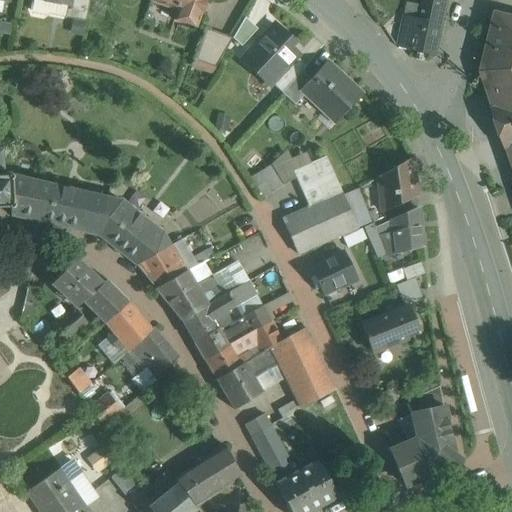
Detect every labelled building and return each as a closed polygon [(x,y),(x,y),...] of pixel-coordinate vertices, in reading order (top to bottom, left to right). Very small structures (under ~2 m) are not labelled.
[(89,0),(71,0),(70,6),(66,5),(64,17),(85,21),(89,0)] [(206,0),(149,0),(149,1),(176,11),(172,20),(196,28),(202,13),(206,1),(206,0)] [(423,0),(419,19),(406,16),(401,36),(403,37),(401,46),(437,55),(449,0),(423,0)] [(511,16),(495,12),(481,72),(494,108),(492,109),(506,149),(507,149),(511,162),(511,16)] [(13,25),(0,23),(0,34),(11,36),(13,25)] [(293,42),(275,25),(249,53),(260,63),(254,70),(269,85),(271,83),(296,57),(297,55),(289,47),(293,42)] [(205,29),(194,61),(215,68),(232,38),(205,29)] [(296,57),(271,83),(281,93),(302,71),(306,66),(296,57)] [(360,95),(326,64),(311,80),(302,90),(305,94),(335,122),(360,95)] [(302,71),(281,93),(295,105),(305,94),(302,90),(311,80),(302,71)] [(0,151),(0,208),(9,208),(11,208),(10,175),(10,173),(1,173),(0,151)] [(288,161),(293,171),(311,163),(306,152),(288,161)] [(273,166),(284,184),(295,177),(293,171),(288,161),(285,155),(273,166)] [(283,220),(299,254),(357,227),(344,197),(342,192),(342,193),(326,156),(311,163),(293,171),(295,177),(309,208),(283,220)] [(412,158),(378,178),(382,212),(417,196),(412,158)] [(284,184),(273,166),(250,177),(262,197),(284,184)] [(57,226),(66,189),(10,175),(11,208),(9,208),(10,215),(57,226)] [(98,236),(121,201),(91,194),(66,189),(57,226),(78,231),(98,236)] [(344,197),(357,227),(371,221),(359,191),(344,197)] [(121,201),(98,236),(136,266),(170,246),(162,233),(121,201)] [(418,209),(393,220),(394,233),(397,253),(422,247),(418,209)] [(384,234),(394,233),(393,220),(377,226),(384,234)] [(361,229),(342,238),(347,248),(365,240),(361,229)] [(394,233),(384,234),(392,254),(397,253),(394,233)] [(188,236),(181,240),(183,244),(183,245),(184,248),(187,247),(192,244),(188,236)] [(170,246),(136,266),(155,289),(187,272),(180,259),(183,257),(177,247),(183,245),(183,244),(181,240),(170,246)] [(192,260),(194,259),(187,247),(184,248),(183,245),(177,247),(183,257),(180,259),(187,272),(195,267),(192,260)] [(192,260),(195,267),(202,263),(214,257),(210,249),(204,253),(194,259),(192,260)] [(356,280),(343,253),(310,268),(323,294),(341,285),(342,287),(356,280)] [(101,284),(75,259),(52,283),(59,290),(77,307),(78,306),(82,302),(101,284)] [(223,297),(227,294),(248,282),(236,262),(211,277),(223,297)] [(195,286),(211,277),(202,263),(195,267),(187,272),(195,286)] [(387,275),(391,284),(407,278),(403,269),(387,275)] [(187,272),(155,289),(181,321),(207,306),(195,286),(187,272)] [(208,306),(223,297),(211,277),(195,286),(207,306),(208,306)] [(128,302),(106,280),(101,284),(82,302),(105,324),(115,315),(116,315),(128,302)] [(237,307),(255,297),(248,282),(227,294),(227,295),(234,309),(237,307)] [(70,313),(77,307),(59,290),(52,296),(70,313)] [(39,294),(26,291),(20,318),(30,332),(39,294)] [(207,306),(181,321),(194,343),(218,329),(220,331),(232,324),(226,314),(234,309),(227,295),(223,297),(208,306),(207,306)] [(237,307),(243,318),(262,308),(255,297),(237,307)] [(150,329),(128,302),(116,315),(115,315),(105,324),(112,332),(119,339),(115,343),(122,355),(150,329)] [(78,306),(77,307),(70,313),(55,327),(67,341),(86,323),(77,312),(80,309),(78,306)] [(243,318),(251,334),(271,322),(263,307),(262,308),(243,318)] [(408,307),(361,326),(372,353),(407,339),(405,333),(417,328),(408,307)] [(218,329),(194,343),(204,360),(228,346),(251,334),(243,318),(236,322),(238,326),(222,335),(220,331),(218,329)] [(251,334),(228,346),(235,358),(255,346),(259,353),(267,348),(281,340),(271,322),(251,334)] [(122,355),(119,358),(136,377),(144,370),(151,379),(177,358),(152,328),(150,329),(122,355)] [(305,328),(282,340),(281,340),(267,348),(277,366),(285,380),(296,401),(301,409),(306,406),(334,390),(305,328)] [(119,339),(112,332),(96,347),(112,364),(119,358),(122,355),(115,343),(119,339)] [(47,333),(38,342),(43,350),(54,341),(47,333)] [(228,346),(204,360),(215,380),(239,365),(235,358),(228,346)] [(239,365),(215,380),(233,410),(261,394),(252,380),(277,366),(267,348),(259,353),(239,365)] [(252,380),(261,394),(285,380),(277,366),(252,380)] [(78,369),(66,378),(78,394),(90,384),(78,369)] [(438,387),(406,402),(407,402),(406,402),(412,413),(443,407),(439,387),(438,387)] [(108,394),(89,409),(102,427),(121,411),(108,394)] [(298,411),(301,409),(296,401),(278,412),(282,419),(291,414),(298,411)] [(313,420),(306,406),(301,409),(298,411),(305,425),(313,420)] [(443,407),(412,413),(417,439),(389,451),(406,486),(437,472),(455,465),(443,407)] [(291,414),(282,419),(270,426),(275,435),(296,423),(291,414)] [(264,415),(245,426),(251,437),(270,426),(264,415)] [(270,426),(251,437),(275,483),(292,474),(284,458),(287,457),(275,435),(270,426)] [(225,446),(174,479),(194,506),(241,476),(225,446)] [(99,451),(89,459),(98,471),(109,463),(99,451)] [(71,461),(25,492),(38,511),(87,511),(82,505),(95,496),(71,461)] [(275,483),(274,484),(289,511),(310,511),(338,497),(318,461),(292,474),(275,483)] [(140,482),(127,465),(110,478),(124,495),(140,483),(140,482)] [(0,501),(11,498),(0,483),(0,501)] [(140,483),(124,495),(131,505),(147,493),(140,483)] [(176,485),(147,508),(150,511),(192,511),(195,510),(176,485)] [(147,493),(131,505),(136,511),(140,511),(156,500),(149,491),(147,493)]
